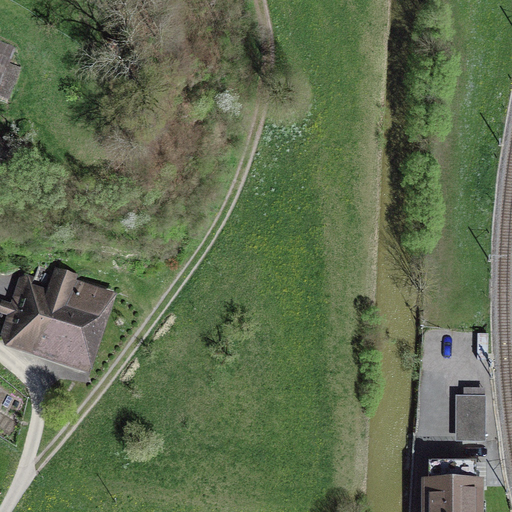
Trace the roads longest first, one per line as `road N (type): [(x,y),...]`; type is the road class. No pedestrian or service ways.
road 1 (track): [(251,0),(263,96),(237,191),(3,511)]
road 2 (track): [(27,479),(33,416),(0,361)]
